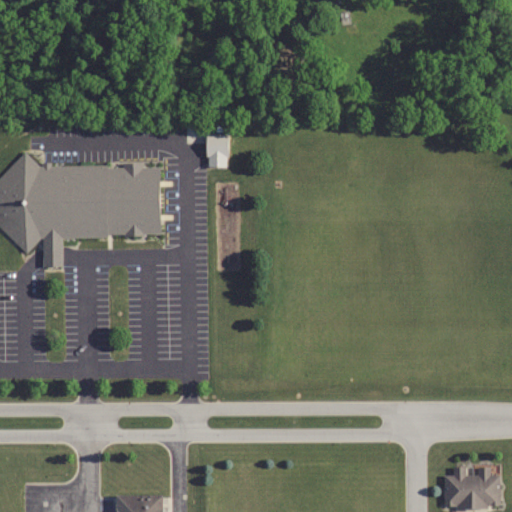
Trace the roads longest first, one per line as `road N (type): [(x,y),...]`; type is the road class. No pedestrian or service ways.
road 1 (residential): [(0,437),(416,434),(511,423)]
road 2 (residential): [(511,413),(0,409)]
